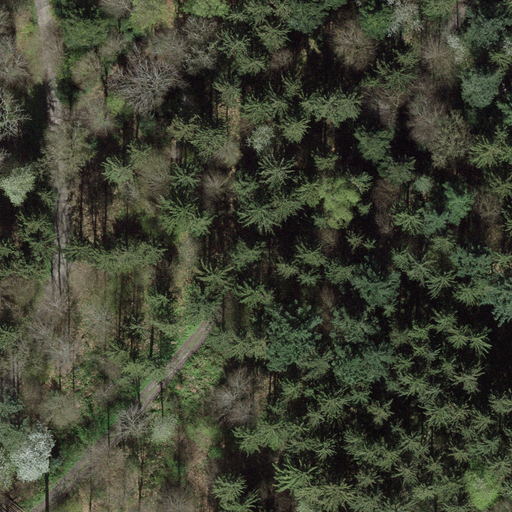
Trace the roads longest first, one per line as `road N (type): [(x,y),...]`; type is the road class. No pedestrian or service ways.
road 1 (track): [(469,0),(302,212),(40,511)]
road 2 (track): [(0,400),(51,283),(56,251),(40,0)]
